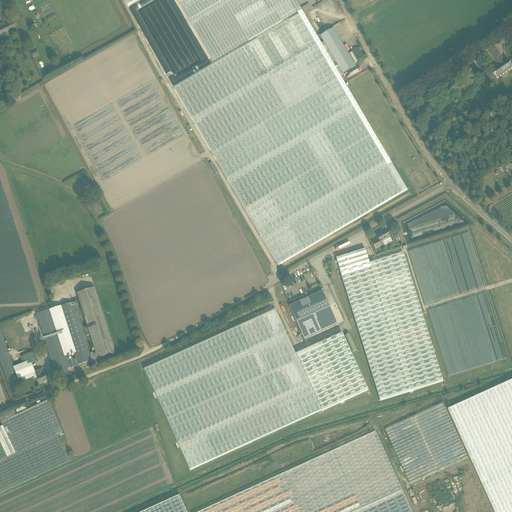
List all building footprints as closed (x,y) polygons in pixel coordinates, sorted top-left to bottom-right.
[(123,0),(127,6),(137,0),(176,0),(188,21),(213,63),(297,13),(301,11),(302,11),(298,3),(295,0),(123,0)] [(311,9),(308,4),(301,8),(304,13),(311,9)] [(297,13),(298,15),(205,70),(174,88),(213,154),(279,266),(407,190),(341,78),(301,11),(297,13)] [(13,22),(5,26),(3,22),(0,23),(0,34),(15,27),(13,22)] [(351,69),(349,67),(352,65),(354,64),(333,29),(320,37),(323,43),(322,44),(323,47),(325,46),(342,75),(351,69)] [(490,69),(497,79),(511,68),(511,67),(505,58),(503,60),(493,45),(486,50),(496,65),(490,69)] [(213,162),(209,164),(215,174),(218,172),(213,162)] [(379,240),(372,244),(375,249),(384,245),(382,242),(390,238),(386,231),(376,236),(379,240)] [(340,272),(380,401),(443,382),(403,253),(369,263),(365,250),(336,259),(340,272)] [(95,355),(89,357),(90,362),(115,354),(94,288),(77,294),(95,355)] [(322,291),(289,306),(304,340),(338,325),(322,291)] [(72,303),(59,307),(74,354),(75,359),(77,366),(90,362),(89,357),(72,303)] [(66,356),(74,354),(59,307),(51,310),(66,356)] [(77,366),(75,359),(68,361),(66,356),(51,310),(36,315),(58,380),(71,376),(71,374),(69,375),(67,369),(70,368),(71,369),(77,367),(77,366)] [(275,311),(205,343),(144,372),(190,472),(321,411),(275,311)] [(18,379),(15,370),(14,368),(0,328),(0,361),(8,382),(18,379)] [(368,390),(342,333),(295,355),(322,412),(368,390)] [(18,379),(33,373),(30,365),(15,370),(18,379)] [(35,372),(40,384),(47,381),(45,375),(42,370),(39,371),(35,372)] [(511,511),(511,380),(447,410),(493,511),(511,511)] [(0,494),(69,462),(56,435),(62,432),(47,401),(1,423),(2,426),(0,427),(0,494)] [(385,430),(410,485),(468,459),(442,404),(385,430)] [(411,511),(375,431),(196,511),(411,511)] [(186,511),(179,495),(142,511),(186,511)]
